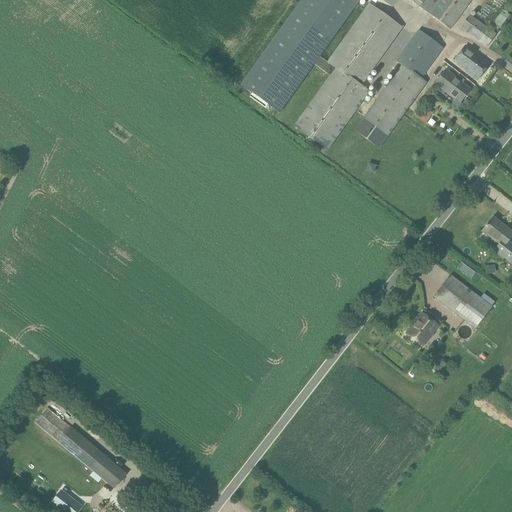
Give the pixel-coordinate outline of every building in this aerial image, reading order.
[(314,64),(330,76),(335,69),(327,63),(327,62),(319,57),(359,0),(301,0),(241,85),(252,94),(249,97),(265,109),(268,105),(279,113),(314,64)] [(410,0),(420,7),(429,14),(450,30),(471,0),(410,0)] [(327,62),(327,63),(335,69),(330,76),(293,127),(327,150),(370,92),(362,86),(403,28),(369,3),(327,62)] [(503,10),(493,22),(502,29),(511,17),(503,10)] [(470,15),(460,28),(486,47),(496,34),(470,15)] [(378,150),(379,149),(388,137),(427,83),(421,79),(447,42),(424,25),(397,63),(401,66),(363,118),(354,131),(353,131),(378,150)] [(477,80),(489,63),(465,46),(453,62),(467,72),(465,74),(473,79),(474,77),(477,80)] [(464,81),(459,77),(458,79),(446,70),(434,84),(454,100),(452,102),(457,106),(470,89),(463,83),(464,81)] [(425,124),(433,114),(426,108),(419,119),(425,124)] [(374,174),(376,166),(367,163),(365,172),(374,174)] [(507,241),(507,242),(511,235),(511,232),(493,218),(482,232),(499,245),(502,247),(507,241)] [(511,245),(507,242),(507,241),(502,247),(499,245),(495,251),(511,263),(511,245)] [(433,297),(475,329),(491,307),(450,275),(433,297)] [(422,312),(406,334),(422,346),(438,326),(422,312)] [(441,370),(437,367),(434,371),(441,377),(442,377),(446,371),(449,367),(446,364),(441,370)] [(47,408),(34,423),(113,488),(126,474),(47,408)] [(149,488),(157,495),(162,490),(154,483),(149,488)] [(61,491),(51,504),(61,511),(76,511),(81,507),(61,491)]
